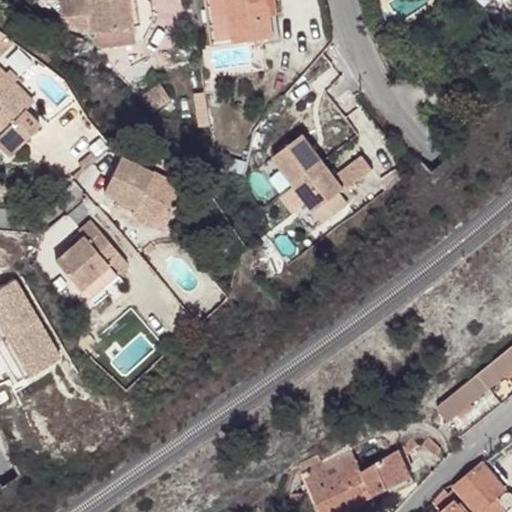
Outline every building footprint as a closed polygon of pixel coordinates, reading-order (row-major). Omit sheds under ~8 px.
[(135,32),(130,0),(90,0),(95,37),(135,32)] [(140,0),(130,0),(135,32),(144,30),(140,0)] [(266,1),(271,0),(233,0),(241,48),(272,43),(268,14),(266,1)] [(274,13),(272,0),(271,0),(266,1),(268,14),(274,13)] [(108,70),(142,58),(136,40),(102,53),(108,70)] [(33,90),(0,61),(0,139),(3,142),(34,110),(23,100),(33,90)] [(291,183),(321,160),(301,133),(271,156),(291,183)] [(154,169),(121,153),(101,194),(134,210),(129,218),(164,235),(187,189),(152,172),(154,169)] [(333,176),(321,160),(291,183),(311,210),(342,187),(343,189),(371,169),(361,155),(333,176)] [(323,226),(346,204),(335,193),(312,215),(323,226)] [(128,266),(87,227),(54,262),(95,301),(128,266)] [(16,281),(0,290),(0,328),(30,379),(64,359),(16,281)] [(66,330),(84,351),(95,341),(78,321),(66,330)] [(511,393),(511,345),(435,406),(459,437),(501,403),(511,393)] [(4,391),(0,392),(0,403),(9,398),(4,391)] [(402,457),(418,444),(413,438),(399,450),(362,472),(351,450),(299,474),(317,511),(319,511),(342,502),(341,499),(350,495),(354,505),(411,477),(402,457)] [(440,449),(429,438),(422,444),(434,456),(440,449)] [(321,461),(317,454),(299,463),(302,469),(321,461)] [(453,486),(477,511),(480,510),(481,511),(502,511),(509,506),(497,494),(506,486),(483,461),(453,486)] [(447,487),(444,490),(454,501),(457,498),(447,487)] [(469,511),(457,498),(454,501),(444,490),(433,500),(442,511),(440,511),(469,511)] [(342,502),(319,511),(338,511),(354,505),(350,495),(341,499),(342,502)]
